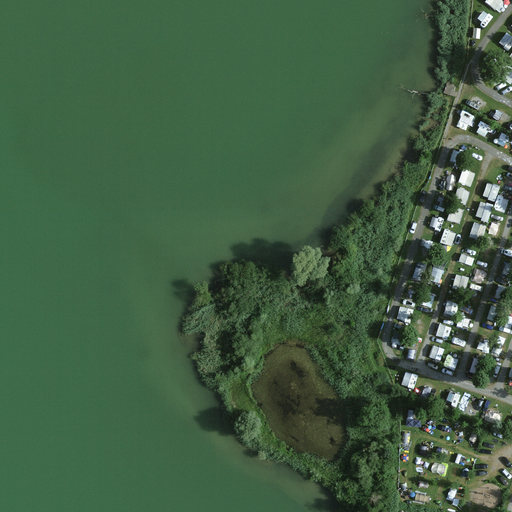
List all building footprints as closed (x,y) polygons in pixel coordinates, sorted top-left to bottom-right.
[(503,0),(486,0),(501,12),(508,4),(503,0)] [(481,6),(472,20),(483,28),(493,14),(481,6)] [(511,34),(508,31),(500,41),(509,48),(511,44),(511,34)] [(500,75),(511,83),(511,67),(507,64),(500,75)] [(462,163),(463,150),(454,150),(453,162),(462,163)] [(459,182),(473,185),(477,170),(464,166),(459,182)] [(497,199),(499,184),(487,182),(484,197),(497,199)] [(455,199),(467,203),(472,189),(459,185),(455,199)] [(511,195),(501,191),(495,206),(507,211),(511,199),(511,195)] [(481,200),(477,216),(489,220),(494,204),(481,200)] [(475,220),(470,235),(482,239),(488,224),(475,220)] [(441,240),(452,244),(457,231),(446,227),(441,240)] [(455,285),(467,288),(470,276),(458,273),(455,285)] [(485,328),(496,331),(500,320),(489,316),(485,328)] [(480,336),(477,348),(487,352),(491,340),(480,336)] [(406,370),(402,383),(414,387),(418,374),(406,370)] [(426,380),(424,393),(436,396),(438,383),(426,380)]
